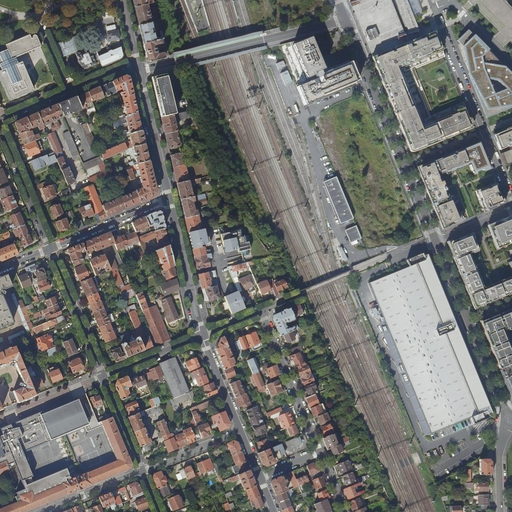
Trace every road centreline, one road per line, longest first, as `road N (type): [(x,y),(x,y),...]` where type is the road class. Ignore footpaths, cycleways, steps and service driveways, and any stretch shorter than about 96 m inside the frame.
road 1 (residential): [(435,241),(345,20)]
road 2 (residential): [(433,9),(511,199)]
road 3 (residential): [(510,421),(435,241)]
road 4 (residential): [(260,310),(319,452)]
road 5 (residential): [(175,61),(320,26)]
road 6 (residential): [(169,199),(201,335)]
road 7 (residential): [(50,248),(102,376)]
road 8 (residential): [(137,71),(169,199)]
road 9 (residential): [(0,129),(50,248)]
road 10 (residential): [(50,248),(169,199)]
